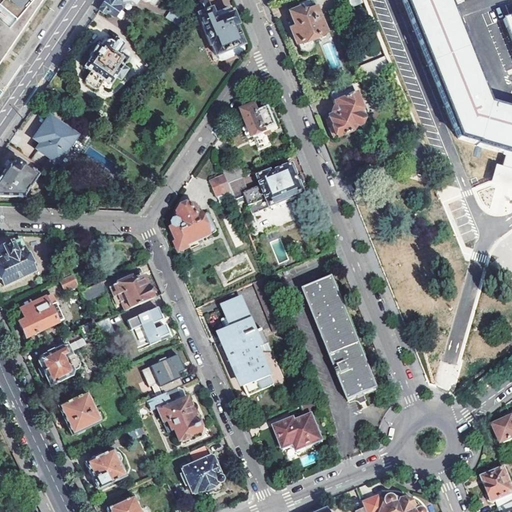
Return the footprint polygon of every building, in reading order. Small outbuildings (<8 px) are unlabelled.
[(33,0),(35,1),(11,29),(0,19),(0,65),(10,50),(26,28),(44,0),(33,0)] [(0,0),(0,19),(11,29),(35,1),(33,0),(0,0)] [(105,0),(99,10),(106,14),(107,12),(113,16),(120,7),(117,5),(120,1),(131,2),(137,6),(140,0),(146,4),(149,2),(154,6),(158,0),(105,0)] [(299,5),(301,11),(291,15),(296,27),(291,30),(301,51),(305,54),(312,52),(313,45),(311,40),(325,34),(311,0),(299,5)] [(402,0),(458,139),(478,144),(477,146),(511,155),(511,15),(503,19),(511,42),(511,104),(490,98),(486,100),(445,0),(402,0)] [(218,61),(222,62),(242,54),(243,51),(241,46),(242,45),(235,27),(236,26),(232,15),(230,16),(228,10),(213,16),(211,11),(210,12),(206,2),(193,7),(209,47),(211,47),(215,57),(217,56),(218,61)] [(171,8),(165,17),(178,25),(184,17),(171,8)] [(98,89),(103,81),(110,85),(116,77),(120,80),(127,69),(123,66),(128,59),(127,58),(129,54),(128,52),(125,51),(123,50),(121,54),(118,53),(123,45),(115,39),(111,44),(109,43),(102,44),(100,46),(98,44),(97,46),(92,46),(88,52),(90,56),(89,57),(91,58),(84,67),(90,72),(85,80),(85,83),(95,90),(98,89)] [(390,70),(385,57),(359,67),(365,80),(390,70)] [(361,110),(351,86),(330,94),(335,107),(334,108),(331,112),(332,114),(327,116),(332,127),(328,128),(333,140),(336,138),(337,139),(352,132),(353,130),(358,128),(359,129),(362,129),(363,129),(365,127),(366,126),(367,125),(367,123),(367,121),(366,119),(364,118),(362,117),(360,112),(361,110)] [(278,128),(270,109),(258,115),(256,109),(254,109),(254,107),(251,106),(246,108),(244,110),(246,113),(243,114),(244,117),(238,120),(235,126),(238,133),(244,130),(247,139),(252,136),(253,139),(278,128)] [(41,144),(30,160),(49,173),(56,162),(57,163),(76,136),(49,118),(35,140),(41,144)] [(0,196),(23,198),(38,175),(25,166),(26,165),(16,159),(10,168),(8,166),(0,177),(0,196)] [(231,164),(222,167),(226,176),(229,184),(238,180),(231,164)] [(273,176),(272,174),(259,179),(262,187),(267,199),(272,209),(306,195),(295,167),(273,176)] [(349,171),(352,178),(361,175),(357,167),(349,171)] [(211,182),(218,198),(232,192),(229,184),(226,176),(211,182)] [(247,192),(242,179),(238,180),(229,184),(232,192),(234,198),(243,194),(247,192)] [(262,187),(247,192),(243,194),(248,206),(267,199),(262,187)] [(182,207),(180,215),(189,211),(182,207)] [(202,217),(202,216),(198,217),(195,210),(195,208),(189,211),(180,215),(173,229),(180,244),(179,245),(178,246),(178,247),(177,248),(177,250),(178,251),(179,252),(180,253),(181,254),(184,254),(185,253),(187,252),(187,250),(188,248),(187,246),(211,236),(210,235),(215,233),(216,232),(216,230),(209,215),(208,214),(207,214),(202,217)] [(0,259),(0,279),(4,287),(33,274),(32,271),(35,270),(36,266),(33,261),(30,261),(28,262),(22,251),(25,249),(20,240),(12,244),(11,243),(3,247),(5,251),(0,253),(0,257),(1,259),(0,259)] [(66,261),(54,266),(61,281),(72,276),(66,261)] [(276,275),(279,282),(291,277),(288,269),(276,275)] [(88,290),(80,272),(72,276),(77,287),(80,293),(88,290)] [(59,282),(64,293),(77,287),(72,276),(61,281),(59,282)] [(118,297),(125,311),(153,299),(152,296),(154,293),(153,290),(148,288),(144,277),(133,282),(131,278),(109,288),(114,299),(118,297)] [(334,278),(303,291),(349,403),(357,398),(362,409),(369,405),(366,396),(379,390),(334,278)] [(106,294),(101,284),(88,290),(80,293),(85,303),(106,294)] [(18,323),(25,339),(63,321),(51,295),(19,311),(24,321),(18,323)] [(242,301),(225,308),(230,319),(223,322),(228,335),(222,337),(248,397),(262,391),(258,383),(271,377),(258,350),(269,345),(262,331),(257,334),(242,301)] [(140,326),(149,346),(160,342),(159,339),(169,335),(164,325),(161,327),(158,321),(162,320),(156,308),(136,317),(140,326)] [(130,331),(140,326),(136,317),(126,322),(130,331)] [(78,329),(84,339),(98,333),(93,322),(78,329)] [(39,362),(50,387),(72,376),(73,372),(79,370),(80,365),(77,356),(71,355),(67,346),(55,351),(55,350),(46,353),(47,355),(40,358),(39,362)] [(166,360),(165,358),(158,361),(159,364),(141,371),(149,388),(158,384),(162,395),(177,388),(184,386),(178,374),(185,371),(178,355),(166,360)] [(58,407),(71,436),(100,423),(87,394),(86,395),(83,388),(56,400),(59,407),(58,407)] [(162,395),(147,402),(152,415),(158,412),(168,434),(174,431),(179,442),(181,441),(182,444),(192,440),(191,437),(201,433),(196,421),(199,420),(195,410),(191,410),(193,405),(191,401),(187,399),(172,405),(170,402),(181,397),(177,388),(162,395)] [(495,426),(502,444),(511,439),(511,416),(511,415),(505,417),(506,421),(495,426)] [(275,428),(284,452),(295,447),(298,454),(324,443),(314,417),(298,424),(295,420),(275,428)] [(188,485),(192,496),(205,490),(207,494),(212,491),(216,493),(221,491),(222,486),(221,483),(223,482),(217,469),(219,465),(217,461),(214,460),(212,457),(210,458),(205,446),(190,453),(195,463),(182,470),(183,474),(180,475),(185,486),(188,485)] [(86,463),(98,490),(111,485),(111,483),(125,477),(119,464),(121,463),(122,460),(119,454),(116,453),(115,454),(113,450),(103,455),(102,453),(95,457),(95,459),(86,463)] [(153,477),(147,464),(135,469),(141,482),(153,477)] [(492,503),(495,502),(498,509),(511,503),(511,485),(505,469),(482,478),(488,491),(485,496),(487,501),(492,503)] [(364,511),(424,511),(424,510),(422,508),(418,508),(415,506),(415,505),(398,498),(397,500),(394,498),(389,495),(384,497),(382,505),(376,503),(374,497),(361,503),(363,508),(364,511)] [(106,509),(107,511),(147,511),(142,500),(136,503),(133,497),(106,509)] [(511,511),(511,503),(498,509),(499,511),(511,511)]
